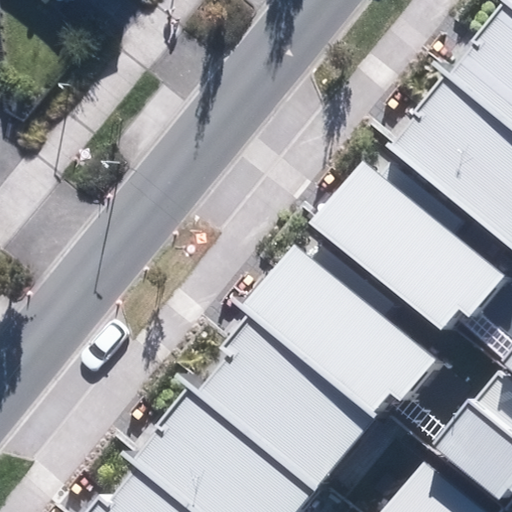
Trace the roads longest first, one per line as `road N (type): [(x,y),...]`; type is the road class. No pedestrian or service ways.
road 1 (tertiary): [(83,275),(292,0)]
road 2 (tertiary): [(0,377),(83,275)]
